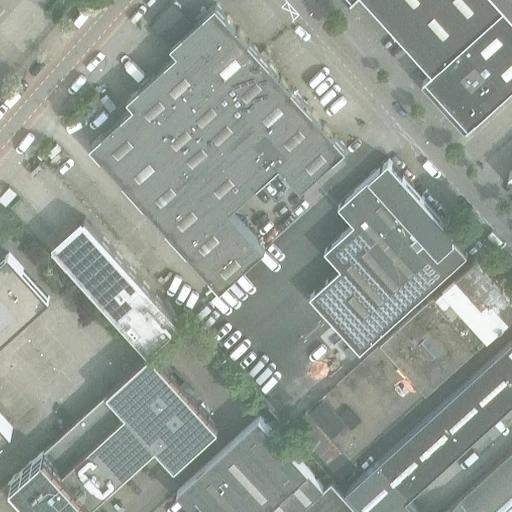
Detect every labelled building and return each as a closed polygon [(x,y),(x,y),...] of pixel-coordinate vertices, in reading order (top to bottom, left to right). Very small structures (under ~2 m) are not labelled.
[(368,0),(432,70),(433,71),(506,5),(501,0),(368,0)] [(511,0),(501,0),(506,5),(511,11),(511,0)] [(194,69),(239,29),(216,4),(171,44),(178,52),(194,69)] [(468,128),(511,87),(511,11),(506,5),(433,71),(432,70),(423,78),(424,80),(425,79),(468,126),(467,126),(468,128)] [(215,93),(261,52),(239,29),(194,69),(215,93)] [(178,52),(165,64),(152,75),(204,131),(229,108),(215,93),(194,69),(178,52)] [(237,117),(282,76),(261,52),(215,93),(229,108),(237,117)] [(156,129),(178,152),(179,153),(204,131),(152,75),(127,97),(134,105),(156,129)] [(258,141),(303,100),(282,76),(237,117),(258,141)] [(303,100),(258,141),(280,164),(325,124),(303,100)] [(134,105),(119,119),(90,144),(112,169),(156,129),(134,105)] [(231,209),(280,164),(258,141),(237,117),(229,108),(204,131),(179,153),(200,176),(221,199),(231,209)] [(346,147),(325,124),(280,164),(301,188),(346,147)] [(112,169),(134,192),(178,152),(156,129),(112,169)] [(155,216),(200,176),(179,153),(178,152),(134,192),(155,216)] [(443,219),(389,159),(338,204),(354,222),(325,249),(341,267),(310,295),(361,350),(468,253),(455,239),(454,238),(455,232),(443,219)] [(177,240),(221,199),(200,176),(155,216),(177,240)] [(0,199),(11,212),(19,205),(8,193),(0,199)] [(198,263),(243,223),(231,209),(221,199),(177,240),(198,263)] [(84,218),(55,244),(53,246),(55,248),(59,253),(65,260),(66,260),(148,352),(181,322),(85,217),(84,218)] [(220,288),(265,247),(243,223),(198,263),(220,288)] [(0,439),(12,429),(0,415),(0,342),(49,298),(9,254),(0,261),(0,439)] [(511,315),(511,296),(476,256),(306,410),(352,460),(511,315)] [(511,372),(511,337),(494,353),(511,372)] [(102,511),(94,502),(156,446),(175,466),(175,465),(176,466),(218,427),(219,426),(152,353),(151,352),(151,353),(150,352),(12,478),(8,482),(35,511),(102,511)] [(511,372),(494,353),(465,380),(497,416),(511,401),(511,372)] [(497,416),(465,380),(435,408),(467,443),(497,416)] [(405,435),(437,470),(467,443),(435,408),(405,435)] [(306,410),(292,423),(337,474),(342,479),(356,465),(352,460),(306,410)] [(261,511),(263,511),(264,511),(295,511),(324,486),(260,415),(178,490),(197,511),(261,511)] [(437,470),(405,435),(375,462),(407,497),(437,470)] [(511,511),(511,450),(443,511),(511,511)] [(407,497),(375,462),(343,491),(362,511),(421,511),(407,497)] [(362,511),(343,491),(332,479),(324,486),(295,511),(362,511)]
